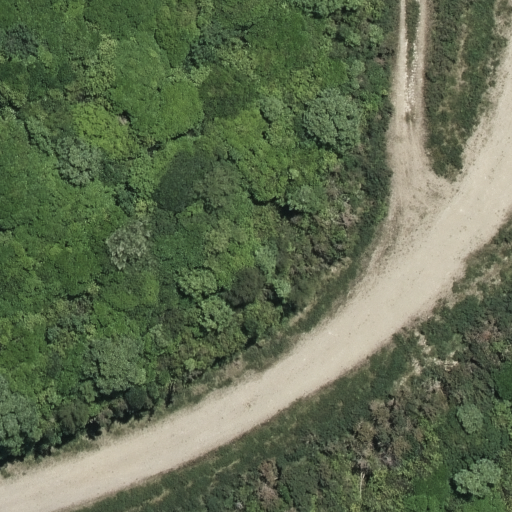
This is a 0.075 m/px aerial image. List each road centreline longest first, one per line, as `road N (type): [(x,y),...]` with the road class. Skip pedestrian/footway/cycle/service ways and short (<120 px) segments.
road 1 (track): [(511,87),(455,235),(287,378),(0,498)]
road 2 (track): [(413,0),(405,223),(419,265)]
